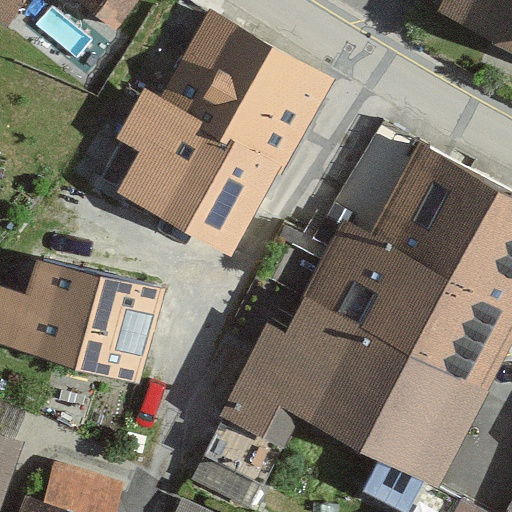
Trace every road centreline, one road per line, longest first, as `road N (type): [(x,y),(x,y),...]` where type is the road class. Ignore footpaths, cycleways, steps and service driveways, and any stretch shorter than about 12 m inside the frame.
road 1 (residential): [(359,59),(187,365),(145,511)]
road 2 (residential): [(511,139),(359,59)]
